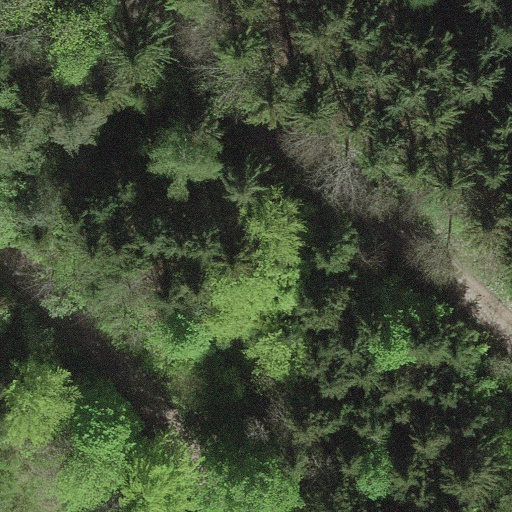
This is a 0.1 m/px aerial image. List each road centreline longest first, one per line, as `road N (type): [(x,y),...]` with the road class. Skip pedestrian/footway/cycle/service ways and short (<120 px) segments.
road 1 (track): [(511,333),(164,0)]
road 2 (track): [(0,254),(141,383),(219,511)]
